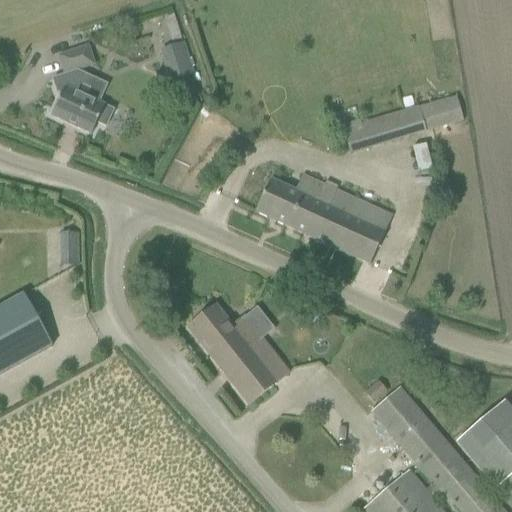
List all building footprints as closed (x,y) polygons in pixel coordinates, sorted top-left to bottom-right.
[(170,84),(191,76),(181,46),(159,54),(170,84)] [(83,76),(77,73),(76,70),(92,65),(86,48),(58,57),(64,74),(65,74),(65,76),(52,80),(56,93),(60,95),(50,117),(90,136),(96,124),(105,128),(112,111),(75,94),(83,76)] [(456,98),(360,126),(346,130),(353,154),(425,133),(424,128),(461,117),(456,98)] [(255,213),(369,266),(377,247),(392,218),(305,176),(298,190),(271,177),(263,195),(255,213)] [(80,262),(79,232),(60,232),(61,262),(80,262)] [(24,296),(0,309),(0,375),(52,347),(24,296)] [(248,406),(288,375),(243,318),(231,327),(215,307),(187,329),(248,406)] [(375,383),(363,393),(372,403),(384,393),(375,383)] [(511,411),(505,403),(455,444),(495,492),(511,477),(511,411)]
